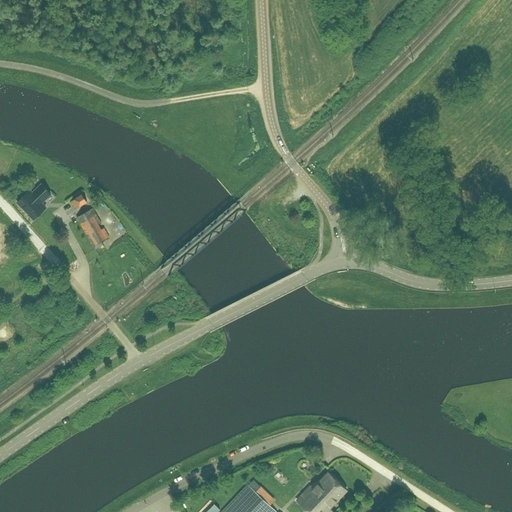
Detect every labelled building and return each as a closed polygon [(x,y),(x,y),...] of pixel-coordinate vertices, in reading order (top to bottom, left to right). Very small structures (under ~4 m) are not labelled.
[(46,208),(41,203),(44,200),(51,194),(42,184),(32,193),(29,191),(17,202),(34,219),(46,208)] [(75,210),(87,201),(82,194),(70,202),(75,210)] [(102,223),(93,208),(77,218),(95,250),(106,244),(104,241),(109,237),(104,228),(102,229),(99,225),(102,223)] [(132,239),(115,248),(126,269),(143,260),(132,239)] [(76,250),(78,259),(86,257),(83,248),(76,250)] [(297,501),(308,511),(330,511),(332,511),(329,508),(347,490),(329,473),(313,489),(311,486),(297,501)] [(275,511),(248,486),(222,511),(275,511)]
